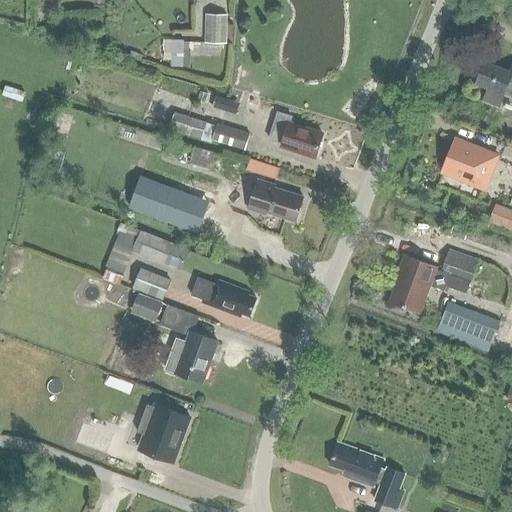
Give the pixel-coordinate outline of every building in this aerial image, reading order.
[(226,15),(204,14),(203,42),(225,43),(226,15)] [(168,39),(168,65),(189,65),(189,50),(181,50),(181,39),(168,39)] [(476,83),(488,89),(483,101),(497,107),(502,95),(503,95),(503,94),(511,97),(511,64),(509,72),(485,62),(476,83)] [(165,74),(160,87),(193,99),(198,86),(165,74)] [(205,121),(174,111),(168,128),(200,138),(205,121)] [(288,124),(291,116),(276,111),(267,139),(282,143),(281,146),(315,157),(322,134),(288,124)] [(67,137),(73,117),(57,113),(52,133),(67,137)] [(243,151),(249,134),(218,124),(213,141),(243,151)] [(442,171),(483,188),(496,156),(455,140),(442,171)] [(213,151),(194,146),(189,163),(208,169),(213,151)] [(274,180),(278,168),(247,156),(243,168),(274,180)] [(141,176),(129,208),(196,233),(204,213),(208,201),(181,191),(141,176)] [(274,185),(257,180),(248,209),(265,215),(266,213),(294,222),(302,196),(274,187),(274,185)] [(511,211),(495,204),(488,222),(511,231),(511,211)] [(452,226),(449,234),(463,239),(466,231),(452,226)] [(173,243),(141,230),(132,250),(165,264),(173,243)] [(450,272),(470,279),(477,260),(448,249),(441,269),(444,270),(450,272)] [(443,291),(450,272),(444,270),(443,272),(435,269),(435,267),(404,256),(397,276),(399,277),(390,301),(419,312),(428,285),(443,291)] [(169,281),(140,269),(133,287),(161,299),(169,281)] [(191,295),(210,302),(208,306),(239,317),(240,313),(248,316),(255,298),(247,294),(248,291),(218,280),(217,285),(197,277),(191,295)] [(130,313),(155,322),(162,302),(137,293),(130,313)] [(487,351),(492,337),(498,322),(447,302),(436,331),(487,351)] [(191,327),(195,317),(197,317),(198,316),(167,305),(160,324),(181,332),(184,324),(191,327)] [(175,337),(164,369),(174,372),(201,382),(216,340),(189,331),(186,341),(175,337)] [(143,433),(137,448),(172,462),(189,417),(162,407),(162,410),(146,404),(136,431),(143,433)] [(89,448),(96,427),(81,422),(74,442),(89,448)] [(329,464),(349,472),(347,477),(373,487),(376,477),(382,479),(374,500),(397,509),(403,491),(399,489),(404,474),(386,467),(385,469),(380,467),(383,459),(337,442),(329,464)]
